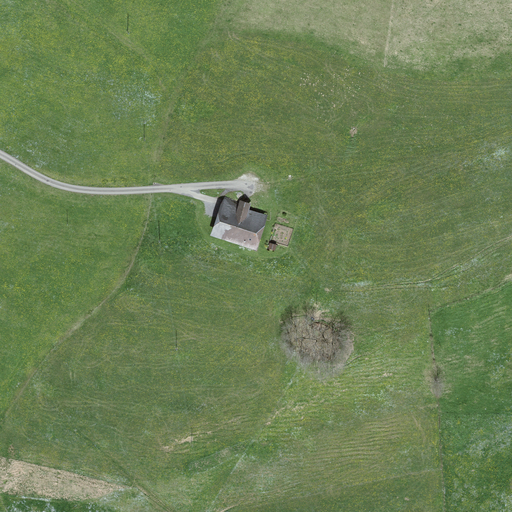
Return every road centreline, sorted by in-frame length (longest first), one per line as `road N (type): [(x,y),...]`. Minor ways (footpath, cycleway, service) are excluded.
road 1 (track): [(176,511),(30,379),(122,276),(147,190)]
road 2 (track): [(245,188),(85,190),(0,154)]
